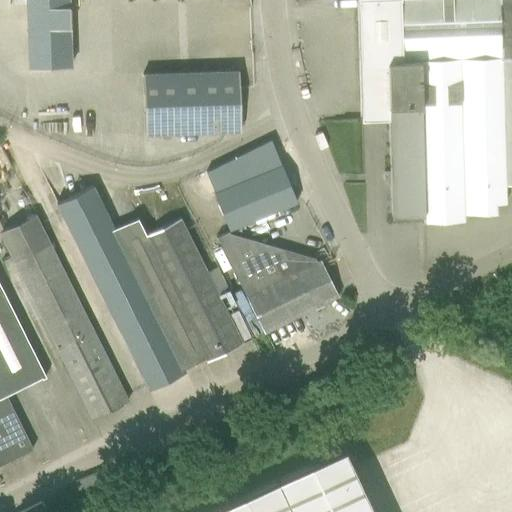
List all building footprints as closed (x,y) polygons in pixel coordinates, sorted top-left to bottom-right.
[(496,203),(506,203),(505,185),(511,184),(511,0),(357,0),(361,119),(388,118),(390,170),(384,171),(384,185),(390,184),(391,216),(423,215),(423,222),(464,220),(464,214),(496,213),(496,203)] [(240,130),(239,88),(238,70),(143,74),(145,133),(240,130)] [(206,171),(214,191),(281,164),(271,139),(206,171)] [(214,191),(229,229),(295,202),(281,164),(214,191)] [(184,369),(194,364),(124,222),(114,226),(93,184),(56,202),(134,358),(150,390),(186,372),(184,369)] [(0,231),(0,232),(46,325),(92,418),(128,400),(82,307),(35,214),(34,215),(0,231)] [(218,265),(206,271),(179,217),(145,235),(136,216),(124,222),(194,364),(205,358),(207,361),(243,343),(242,342),(218,294),(229,288),(218,265)] [(321,260),(318,261),(316,257),(229,231),(218,236),(247,295),(264,333),(338,296),(321,260)] [(0,464),(33,448),(6,394),(42,377),(42,378),(46,376),(0,283),(0,464)] [(373,511),(344,449),(206,511),(373,511)]
